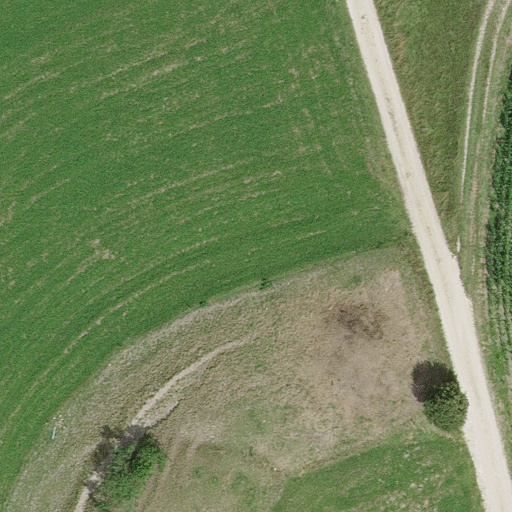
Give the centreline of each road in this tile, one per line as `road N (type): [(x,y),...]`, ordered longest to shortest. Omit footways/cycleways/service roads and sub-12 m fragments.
road 1 (track): [(346,0),(447,318),(490,511)]
road 2 (track): [(447,318),(478,20),(488,0)]
